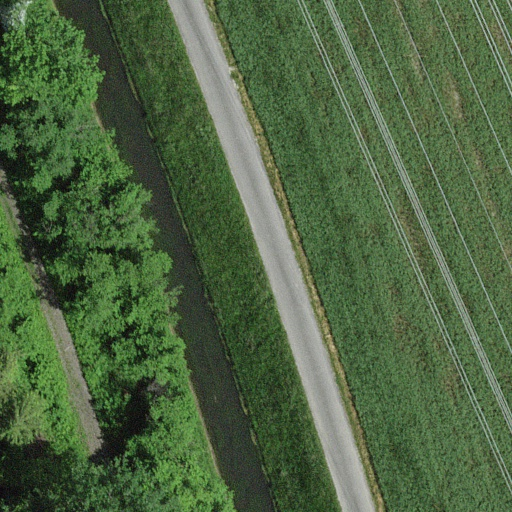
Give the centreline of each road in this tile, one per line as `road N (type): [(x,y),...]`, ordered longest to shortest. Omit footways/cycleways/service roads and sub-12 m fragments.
road 1 (unclassified): [(179,0),(278,241),(356,511)]
road 2 (track): [(123,511),(0,210)]
